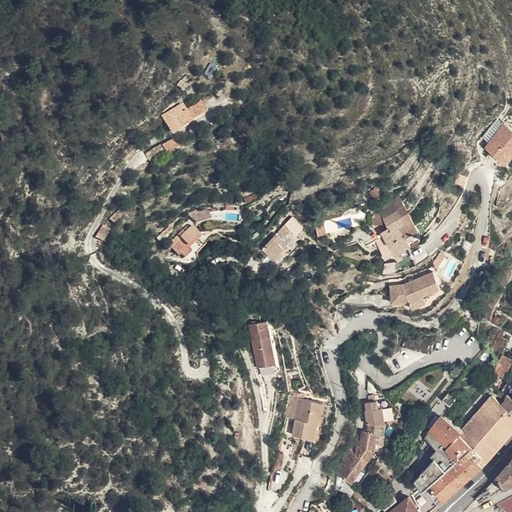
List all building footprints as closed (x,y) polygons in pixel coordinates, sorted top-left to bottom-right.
[(209,62),(204,74),(210,77),(216,65),(209,62)] [(179,108),(171,114),(177,123),(178,125),(187,119),(179,108)] [(177,123),(171,114),(159,124),(165,132),(177,123)] [(507,142),(511,136),(511,122),(507,116),(500,123),(502,126),(496,131),(494,128),(483,136),(496,152),(506,141),(507,142)] [(162,144),(166,152),(176,147),(172,139),(162,144)] [(498,153),(507,142),(506,141),(496,152),(498,153)] [(511,147),(507,142),(498,153),(500,156),(511,147)] [(376,208),(380,216),(396,207),(401,204),(395,195),(376,208)] [(402,215),(405,212),(401,204),(396,207),(402,215)] [(407,247),(420,238),(407,216),(405,212),(402,215),(396,207),(380,216),(384,224),(381,226),(378,228),(383,235),(393,252),(406,244),(407,247)] [(379,221),(381,226),(384,224),(380,216),(376,208),(372,212),(371,217),(372,220),(373,221),(379,221)] [(206,227),(216,220),(209,212),(200,220),(206,227)] [(279,260),(301,238),(289,226),(267,248),(279,260)] [(198,234),(196,231),(173,249),(182,261),(184,260),(188,264),(196,257),(193,253),(206,243),(200,234),(198,234)] [(169,258),(159,251),(154,259),(162,268),(169,258)] [(411,282),(392,282),(392,290),(395,290),(395,298),(414,298),(416,298),(419,305),(431,299),(428,292),(443,285),(437,270),(411,282)] [(247,324),(256,368),(275,364),(266,320),(247,324)] [(413,343),(414,334),(403,332),(401,344),(429,349),(430,346),(413,343)] [(431,337),(414,334),(413,343),(430,346),(431,337)] [(275,364),(256,368),(258,375),(276,370),(275,364)] [(435,391),(427,388),(425,395),(432,398),(435,391)] [(466,436),(489,458),(511,432),(511,408),(504,401),(500,398),(497,396),(494,393),(464,427),(470,432),(466,436)] [(299,394),(283,394),(283,414),(292,414),(292,420),(296,420),(299,420),(299,398),(299,394)] [(319,398),(299,398),(299,420),(296,420),(295,437),(319,438),(319,398)] [(361,456),(349,446),(344,456),(342,463),(340,476),(351,483),(362,467),(357,462),(361,457),(367,462),(375,453),(378,435),(384,435),(386,423),(385,408),(380,408),(379,401),(369,403),(370,410),(368,411),(370,426),(370,431),(365,432),(361,456)] [(387,511),(428,511),(439,504),(489,458),(466,436),(470,432),(464,427),(445,412),(430,433),(445,448),(437,455),(417,478),(421,483),(387,511)] [(409,423),(402,420),(395,435),(402,438),(409,423)] [(362,467),(367,462),(361,457),(357,462),(362,467)] [(511,459),(511,460),(479,497),(482,500),(511,483),(511,459)] [(383,490),(371,502),(376,509),(384,504),(386,506),(398,497),(389,485),(383,490)] [(497,504),(506,511),(511,511),(511,499),(510,498),(497,504)]
